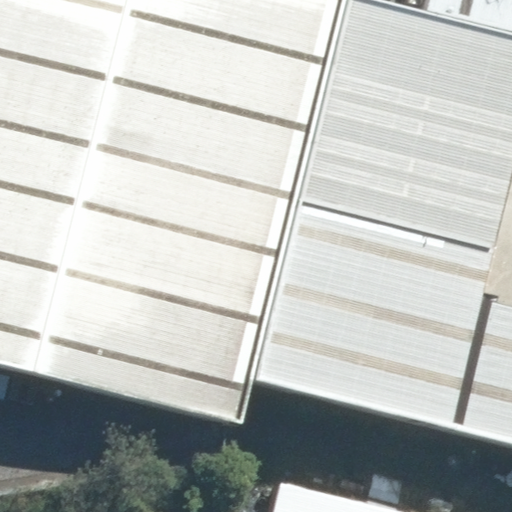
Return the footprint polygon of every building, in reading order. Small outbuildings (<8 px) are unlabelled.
[(325,0),(0,0),(0,373),(216,428),(228,381),(325,0)] [(511,42),(407,16),(344,0),(325,0),(228,381),(426,430),(460,298),(511,92),(511,42)] [(511,0),(410,0),(407,16),(511,42),(511,0)] [(511,310),(460,298),(426,430),(511,451),(511,310)] [(511,511),(511,486),(279,428),(257,511),(511,511)]
